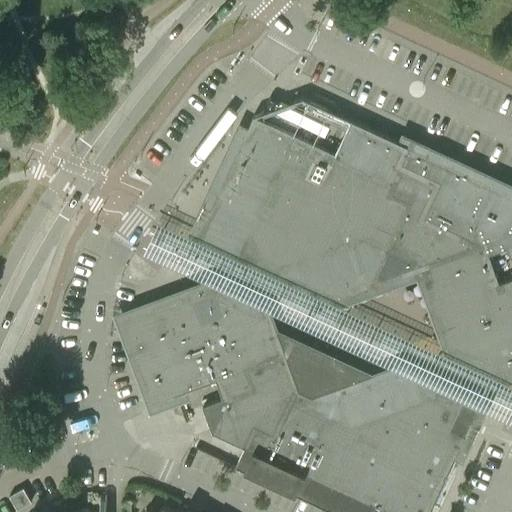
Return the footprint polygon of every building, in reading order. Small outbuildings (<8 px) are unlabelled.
[(254,114),(198,233),(227,246),(278,270),(337,297),(422,266),(426,275),(452,347),(497,367),(509,372),(511,371),(511,277),(500,282),(496,273),(493,263),(489,253),(507,246),(511,256),(511,255),(511,192),(303,96),(254,114)] [(207,288),(125,317),(155,400),(177,393),(178,392),(216,378),(223,397),(203,405),(212,431),(239,443),(245,446),(236,464),(236,465),(337,511),(429,511),(477,410),(436,391),(397,373),(372,382),(271,336),(263,313),(207,288)] [(17,508),(31,500),(23,487),(9,495),(17,508)] [(106,511),(107,494),(106,494),(106,493),(101,493),(101,494),(100,494),(100,509),(85,509),(85,507),(66,511),(34,511),(35,511),(34,511),(32,511),(106,511)] [(123,499),(122,511),(131,511),(131,499),(123,499)]
